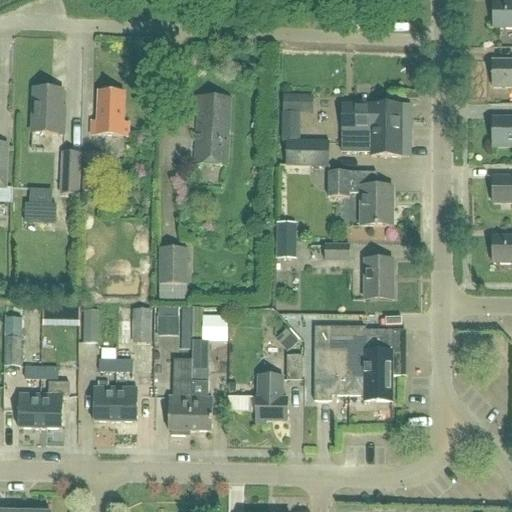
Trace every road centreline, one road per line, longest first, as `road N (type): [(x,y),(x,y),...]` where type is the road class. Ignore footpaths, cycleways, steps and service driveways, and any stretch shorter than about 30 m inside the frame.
road 1 (residential): [(0,24),(443,43)]
road 2 (residential): [(101,473),(414,477),(466,424)]
road 3 (residential): [(443,307),(443,43)]
road 4 (residential): [(466,424),(443,397),(443,307)]
